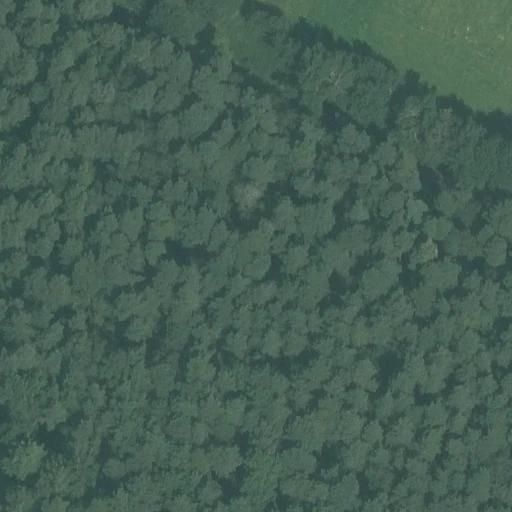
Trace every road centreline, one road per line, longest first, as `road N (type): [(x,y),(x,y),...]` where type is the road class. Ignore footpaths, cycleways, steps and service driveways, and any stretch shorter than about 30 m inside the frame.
road 1 (track): [(511,205),(92,0)]
road 2 (track): [(330,120),(228,511)]
